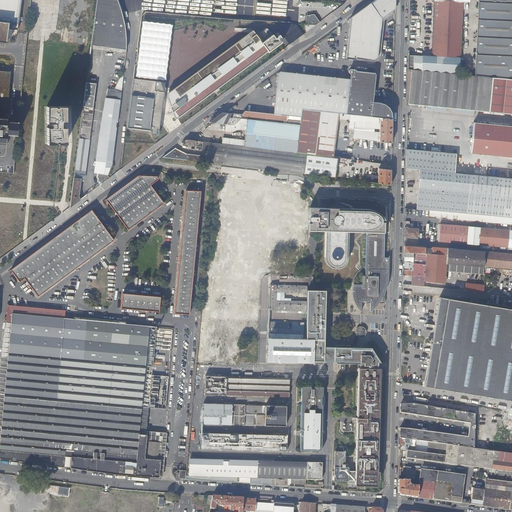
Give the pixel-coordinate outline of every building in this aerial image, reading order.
[(0,0),(0,41),(7,42),(9,28),(17,30),(21,0),(0,0)] [(97,0),(94,45),(127,48),(128,38),(127,32),(126,37),(119,0),(97,0)] [(346,59),(365,61),(375,62),(377,60),(382,19),(395,9),(395,0),(375,0),(360,11),(351,18),(346,59)] [(408,56),(408,69),(412,69),(413,70),(459,74),(463,2),(462,0),(433,0),(431,57),(408,56)] [(511,0),(478,0),(475,75),(511,78),(511,0)] [(382,19),(377,60),(380,57),(384,20),(395,12),(395,9),(382,19)] [(315,25),(321,22),(315,14),(311,14),(310,16),(306,15),(306,25),(315,25)] [(167,83),(167,87),(168,88),(169,79),(175,23),(145,20),(137,79),(167,83)] [(175,114),(178,118),(180,118),(269,52),(274,51),(287,41),(284,36),(278,40),(269,28),(266,28),(259,34),(256,29),(171,92),(170,97),(175,114)] [(274,114),(287,115),(302,117),(302,109),(339,113),(350,114),(380,118),(393,119),(392,113),(389,108),(385,104),(379,103),(373,102),(376,75),(374,72),(351,69),(350,70),(349,71),(349,72),(349,73),(350,74),(351,74),(350,79),(280,72),(278,73),(275,107),(274,114)] [(459,74),(413,70),(412,69),(408,104),(489,111),(492,77),(459,74)] [(0,143),(6,144),(11,71),(0,70),(0,143)] [(511,113),(511,79),(492,77),(489,111),(511,113)] [(154,133),(158,134),(159,128),(162,129),(163,122),(163,114),(167,87),(167,83),(137,79),(133,79),(127,128),(153,130),(153,129),(155,129),(154,133)] [(98,83),(87,82),(84,106),(75,171),(85,172),(98,83)] [(112,165),(121,101),(108,99),(100,136),(95,173),(98,173),(108,175),(112,165)] [(66,122),(66,105),(58,105),(58,106),(55,106),(55,105),(47,105),(47,122),(51,122),(51,127),(47,127),(48,143),(56,143),(56,142),(58,142),(58,143),(64,143),(67,143),(66,126),(63,126),(63,124),(63,122),(66,122)] [(302,117),(301,125),(298,153),(307,154),(333,158),(339,113),(302,109),(302,117)] [(245,111),(243,115),(287,120),(287,115),(274,114),(271,114),(245,111)] [(223,113),(210,122),(226,125),(228,121),(230,122),(231,121),(232,122),(233,119),(230,117),(231,114),(223,113)] [(380,118),(350,114),(348,128),(354,129),(353,138),(379,141),(380,118)] [(392,143),(393,119),(380,118),(379,141),(392,143)] [(301,125),(248,120),(245,147),(298,153),(301,125)] [(470,154),(511,158),(511,126),(473,123),(470,154)] [(228,145),(204,142),(203,147),(227,150),(228,145)] [(227,150),(226,159),(226,165),(305,175),(307,154),(298,153),(245,147),(228,145),(227,150)] [(187,154),(175,148),(163,158),(226,165),(226,159),(202,156),(187,154)] [(449,153),(406,149),(406,168),(420,170),(417,203),(429,204),(511,211),(511,178),(455,173),(457,154),(449,153)] [(338,158),(333,158),(307,154),(305,175),(336,178),(338,158)] [(391,185),(391,170),(379,169),(378,180),(374,179),(374,183),(391,185)] [(84,180),(85,172),(75,171),(75,174),(74,176),(78,177),(82,177),(82,180),(84,180)] [(106,181),(108,175),(98,173),(97,178),(98,178),(98,181),(100,185),(106,181)] [(139,175),(107,199),(116,211),(151,184),(158,179),(159,179),(159,178),(158,177),(158,176),(139,175)] [(74,176),(71,207),(81,199),(79,198),(82,180),(82,177),(78,177),(74,176)] [(260,274),(263,181),(242,180),(242,211),(221,210),(219,273),(260,274)] [(272,195),(302,196),(302,182),(272,182),(272,195)] [(151,184),(116,211),(120,217),(156,191),(151,184)] [(84,197),(93,191),(90,187),(83,192),(83,195),(84,197)] [(186,190),(176,314),(190,315),(201,191),(186,190)] [(156,191),(120,217),(129,229),(165,203),(156,191)] [(511,211),(429,204),(429,209),(511,216),(511,211)] [(364,232),(385,232),(385,219),(385,217),(385,215),(384,213),(383,211),(382,211),(379,210),(372,210),(345,209),(344,208),(342,207),(340,206),(338,206),(337,206),(335,206),(333,207),(331,209),(310,208),(309,231),(326,231),(325,258),(326,261),(326,263),(328,264),(328,265),(330,267),(331,267),(333,268),(334,268),(337,269),(339,269),(341,268),(342,267),(344,266),(345,265),(346,264),(347,261),(348,258),(349,232),(364,232)] [(92,209),(12,269),(21,282),(26,278),(102,222),(92,209)] [(511,217),(429,210),(429,217),(432,217),(439,218),(439,217),(511,223),(511,217)] [(409,221),(405,221),(404,237),(417,238),(418,228),(409,227),(409,221)] [(102,222),(26,278),(30,284),(106,228),(102,222)] [(404,246),(403,274),(412,275),(412,270),(425,271),(424,271),(425,272),(424,281),(444,283),(445,277),(446,277),(446,276),(445,276),(446,269),(482,272),(483,266),(484,266),(484,265),(511,267),(511,230),(440,224),(438,241),(482,245),(511,247),(511,253),(432,247),(431,248),(404,246)] [(106,228),(30,284),(39,296),(76,268),(115,240),(106,228)] [(389,269),(390,257),(385,256),(385,232),(364,232),(362,274),(362,275),(360,275),(360,271),(358,274),(355,285),(354,292),(354,294),(354,296),(355,298),(356,301),(358,304),(360,307),(362,310),(363,302),(385,302),(385,291),(384,291),(384,269),(389,269)] [(412,275),(411,284),(423,286),(424,281),(425,272),(424,271),(425,271),(412,270),(412,275)] [(252,284),(215,283),(214,310),(259,311),(260,280),(252,280),(252,284)] [(465,282),(464,290),(482,291),(483,284),(465,282)] [(278,301),(278,307),(307,309),(307,312),(307,329),(306,339),(287,338),(269,338),(268,361),(312,362),(312,361),(324,361),(325,347),(325,331),(325,324),(324,324),(324,309),(326,309),(326,304),(326,292),(308,292),(308,288),(281,286),(281,293),(308,295),(307,303),(278,301)] [(162,296),(124,293),(122,308),(160,311),(162,296)] [(439,296),(431,345),(434,345),(441,297),(439,296)] [(511,305),(502,304),(501,307),(486,304),(441,297),(434,345),(431,345),(430,351),(433,351),(428,381),(425,380),(424,386),(511,400),(511,305)] [(8,306),(2,352),(8,353),(12,313),(13,307),(8,306)] [(76,313),(13,307),(12,313),(75,319),(76,313)] [(8,353),(0,435),(0,458),(121,474),(159,477),(163,436),(139,434),(145,366),(149,326),(75,319),(12,313),(8,353)] [(207,361),(230,361),(231,332),(258,333),(259,323),(208,322),(207,361)] [(145,366),(152,366),(155,326),(149,326),(145,366)] [(335,347),(325,347),(324,361),(335,361),(334,360),(334,348),(335,347)] [(377,349),(334,348),(334,360),(335,361),(337,363),(341,363),(341,367),(341,368),(342,369),(343,369),(344,369),(344,368),(345,367),(349,365),(366,366),(387,366),(377,349)] [(139,434),(163,436),(163,432),(146,430),(152,366),(145,366),(139,434)] [(385,439),(387,366),(366,366),(362,487),(384,488),(385,439)] [(205,375),(205,394),(289,397),(290,378),(205,375)] [(302,386),(301,450),(321,450),(323,386),(302,386)] [(399,428),(399,438),(446,445),(446,444),(474,448),(475,414),(413,403),(402,404),(401,413),(470,423),(468,437),(399,428)] [(203,404),(202,424),(203,424),(203,423),(206,423),(206,424),(207,424),(207,423),(211,423),(210,424),(211,424),(211,423),(214,423),(214,424),(215,424),(215,423),(218,423),(218,424),(219,424),(219,423),(222,423),(222,424),(223,424),(223,421),(227,421),(227,414),(223,414),(223,404),(203,404)] [(235,404),(234,424),(245,425),(245,424),(245,420),(245,419),(245,415),(246,415),(246,414),(245,414),(245,410),(246,410),(246,409),(245,409),(245,406),(246,406),(246,405),(235,404)] [(257,415),(257,424),(265,424),(265,425),(286,426),(287,406),(266,405),(265,415),(257,415)] [(159,477),(162,477),(167,432),(163,432),(163,436),(159,477)] [(208,449),(208,433),(200,433),(199,448),(208,449)] [(288,435),(208,433),(208,449),(287,451),(288,435)] [(399,449),(407,450),(445,455),(446,445),(399,438),(399,449)] [(511,471),(511,453),(474,448),(446,444),(446,445),(445,455),(407,450),(406,458),(456,464),(495,470),(511,471)] [(349,452),(337,452),(336,480),(357,481),(357,472),(351,472),(351,469),(349,468),(349,452)] [(276,478),(275,486),(287,486),(287,479),(321,480),(322,463),(189,459),(189,463),(188,463),(187,466),(189,466),(188,476),(276,478)] [(418,481),(420,469),(404,467),(404,480),(409,480),(418,481)] [(417,498),(461,503),(464,475),(420,469),(418,481),(419,481),(419,483),(419,486),(417,498)] [(484,490),(482,506),(511,510),(511,482),(485,479),(484,490)] [(401,495),(417,498),(419,486),(415,486),(415,485),(413,484),(413,485),(409,485),(409,482),(409,480),(404,480),(398,480),(398,492),(401,495)] [(58,494),(68,495),(69,488),(59,487),(58,494)] [(469,504),(482,506),(484,490),(476,490),(473,489),(471,503),(469,503),(469,504)] [(241,511),(242,511),(243,499),(212,496),(210,505),(210,509),(210,510),(209,511),(241,511)] [(254,511),(256,500),(243,499),(242,511),(249,511),(251,511),(254,511)] [(314,511),(316,504),(275,501),(273,511),(280,511),(281,509),(301,510),(300,511),(314,511)]
